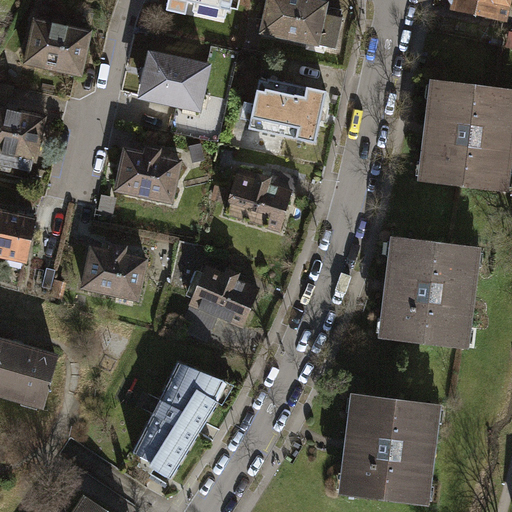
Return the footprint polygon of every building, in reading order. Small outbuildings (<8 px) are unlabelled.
[(232,0),(192,0),(231,8),(232,0)] [(266,0),(260,33),(337,48),(344,15),(335,14),(326,12),(328,1),(323,0),(266,0)] [(452,0),(451,7),(508,19),(511,0),(452,0)] [(33,19),(24,63),(80,75),(89,31),(61,25),(33,19)] [(207,61),(146,47),(140,72),(135,94),(197,107),(207,61)] [(257,81),(248,128),(314,142),(326,92),(267,79),(266,83),(257,81)] [(13,85),(0,82),(0,98),(10,101),(13,85)] [(511,91),(434,83),(429,130),(423,181),(501,188),(511,91)] [(15,109),(0,105),(0,165),(32,171),(43,114),(15,109)] [(141,149),(121,145),(111,190),(173,203),(183,156),(159,151),(160,146),(143,142),(142,147),(141,149)] [(273,170),(271,177),(268,187),(289,192),(293,194),(298,177),(273,170)] [(236,173),(224,215),(278,230),(289,192),(268,187),(271,177),(255,172),(253,177),(246,175),(236,173)] [(115,197),(101,194),(98,209),(112,212),(115,197)] [(0,209),(0,256),(25,262),(35,218),(0,209)] [(390,285),(385,340),(463,347),(472,246),(395,239),(390,285)] [(89,244),(80,286),(136,298),(146,256),(122,251),(123,244),(116,242),(108,240),(107,247),(89,244)] [(207,264),(189,305),(216,316),(242,327),(260,286),(239,278),(240,274),(241,272),(225,264),(222,270),(207,264)] [(216,316),(189,305),(179,329),(206,341),(216,316)] [(0,383),(50,397),(65,339),(0,322),(0,383)] [(178,362),(130,450),(156,462),(155,469),(170,476),(202,424),(216,402),(213,397),(222,380),(178,362)] [(344,450),(338,493),(424,504),(437,403),(352,392),(345,445),(344,450)] [(115,511),(88,495),(77,511),(115,511)]
